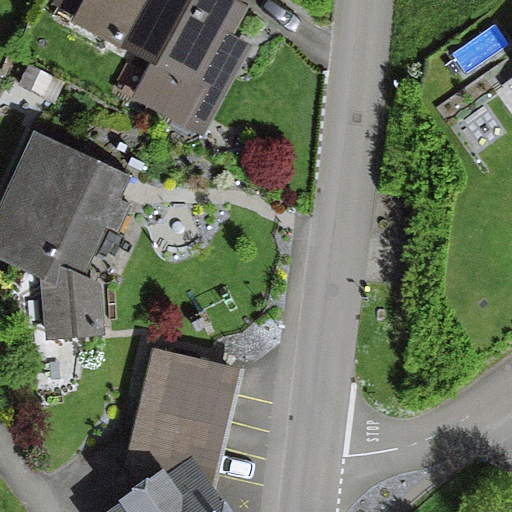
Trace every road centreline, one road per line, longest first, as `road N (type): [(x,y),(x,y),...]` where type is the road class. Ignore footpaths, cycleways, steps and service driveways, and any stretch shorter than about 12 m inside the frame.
road 1 (residential): [(310,471),(363,0)]
road 2 (residential): [(310,471),(338,476),(395,462),(502,399)]
